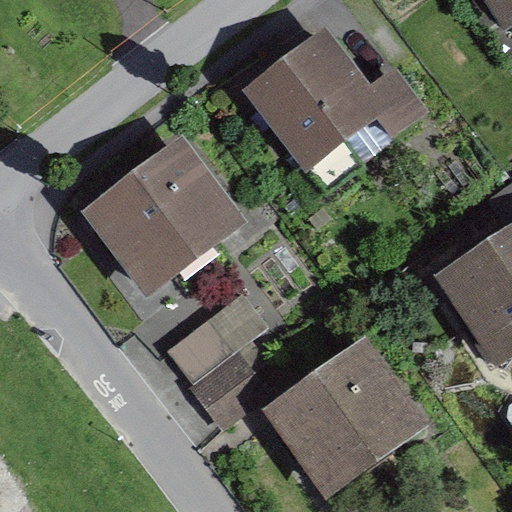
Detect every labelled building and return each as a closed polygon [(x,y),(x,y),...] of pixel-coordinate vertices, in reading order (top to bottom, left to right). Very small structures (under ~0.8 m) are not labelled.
[(511,0),(491,0),(511,36),(511,0)] [(345,36),(253,94),(318,197),(441,120),(412,74),(382,94),(345,36)] [(196,149),(100,215),(167,312),(263,246),(196,149)] [(511,242),(451,279),(507,373),(511,369),(511,242)] [(376,355),(278,422),(339,511),(437,443),(376,355)] [(240,359),(196,390),(212,413),(256,382),(240,359)] [(271,403),(256,382),(212,413),(227,434),(271,403)]
